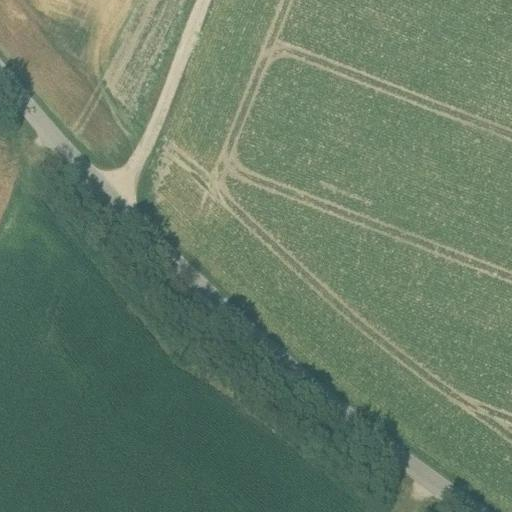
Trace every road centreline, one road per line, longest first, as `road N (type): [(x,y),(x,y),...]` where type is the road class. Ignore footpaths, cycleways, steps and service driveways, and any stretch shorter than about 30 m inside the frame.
road 1 (unclassified): [(0,74),(217,301),(330,406),(483,511)]
road 2 (track): [(121,198),(201,0)]
